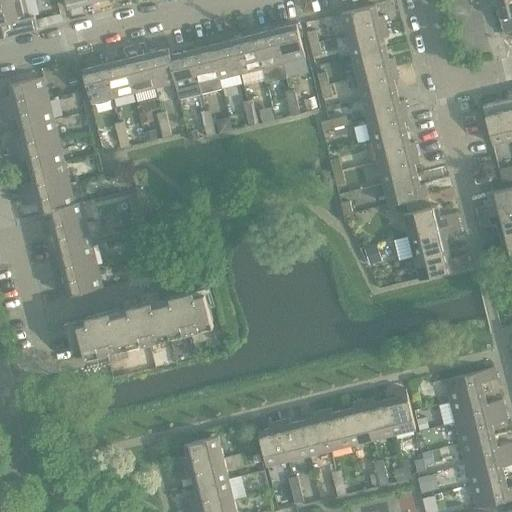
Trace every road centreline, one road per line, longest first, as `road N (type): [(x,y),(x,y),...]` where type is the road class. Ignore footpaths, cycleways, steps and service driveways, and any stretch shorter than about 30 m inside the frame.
road 1 (residential): [(0,57),(253,0)]
road 2 (tertiary): [(104,511),(33,469),(0,369)]
road 3 (residential): [(47,362),(16,242)]
